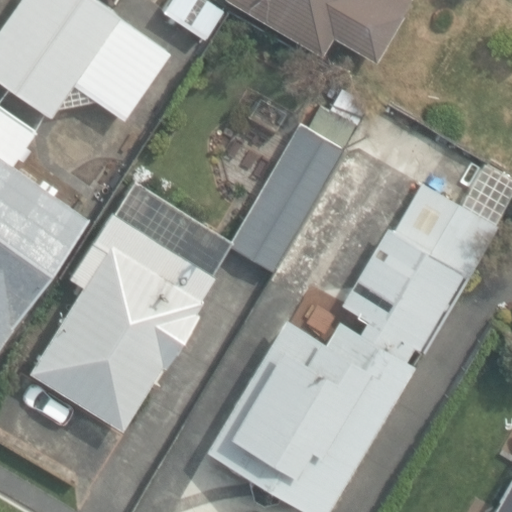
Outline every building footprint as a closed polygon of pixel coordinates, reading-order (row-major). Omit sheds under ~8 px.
[(71,80),(122,116),(168,51),(95,0),(16,0),(0,24),(0,77),(49,112),(71,80)] [(239,10),(223,0),(168,0),(162,9),(217,44),(239,10)] [(331,31),(374,57),(407,0),(236,0),(320,49),(331,31)] [(221,237),(268,264),(370,87),(333,66),(303,117),(294,112),(221,237)] [(0,326),(82,211),(3,155),(25,123),(0,105),(0,326)] [(197,219),(132,178),(111,211),(108,209),(67,274),(81,283),(27,368),(120,427),(151,377),(155,380),(197,313),(192,309),(213,275),(177,251),(197,219)] [(205,448),(311,511),(323,511),(413,363),(405,358),(413,345),(421,350),(497,223),(458,200),(429,249),(387,224),(340,302),(366,317),(358,330),(337,317),(324,339),(284,315),(205,448)] [(511,511),(511,474),(490,511),(511,511)]
